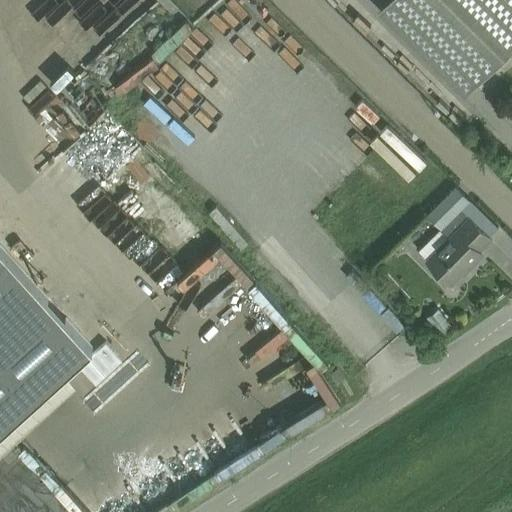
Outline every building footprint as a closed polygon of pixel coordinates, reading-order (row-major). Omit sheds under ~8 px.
[(511,0),(398,0),(478,78),(511,43),(511,0)] [(92,107),(108,94),(102,86),(86,98),(92,107)] [(193,229),(204,219),(153,158),(150,160),(104,104),(86,119),(135,178),(146,169),(152,176),(150,177),(161,191),(193,229)] [(341,177),(355,164),(346,155),(332,168),(341,177)] [(388,183),(414,210),(425,200),(399,173),(388,183)] [(448,238),(425,260),(449,284),(465,267),(467,269),(482,254),(478,250),(491,237),(460,207),(439,229),(448,238)] [(0,431),(92,348),(0,245),(0,431)] [(51,265),(42,273),(59,294),(69,285),(51,265)] [(226,332),(238,347),(280,315),(268,300),(226,332)] [(72,394),(102,426),(133,397),(123,386),(130,379),(109,358),(72,394)] [(344,380),(337,369),(329,373),(336,384),(344,380)] [(222,462),(290,429),(270,387),(223,409),(232,428),(211,438),(222,462)] [(293,423),(310,412),(301,398),(284,409),(293,423)] [(36,453),(47,462),(59,449),(47,439),(36,453)] [(169,475),(164,466),(77,511),(158,511),(227,476),(214,451),(169,475)]
